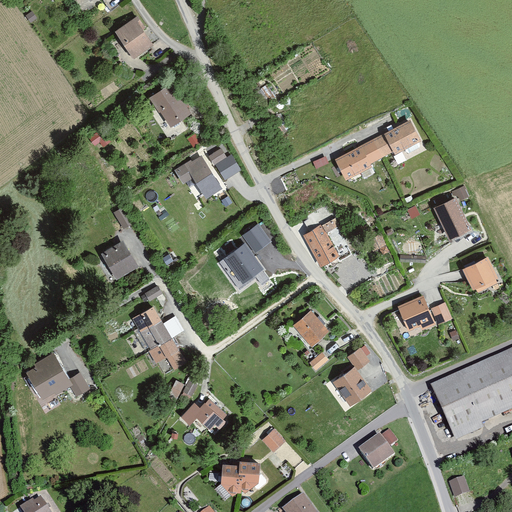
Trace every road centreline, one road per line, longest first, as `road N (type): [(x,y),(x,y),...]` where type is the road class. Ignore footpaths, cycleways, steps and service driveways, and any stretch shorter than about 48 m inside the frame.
road 1 (residential): [(178,0),(258,186),(405,392)]
road 2 (residential): [(258,511),(407,399)]
